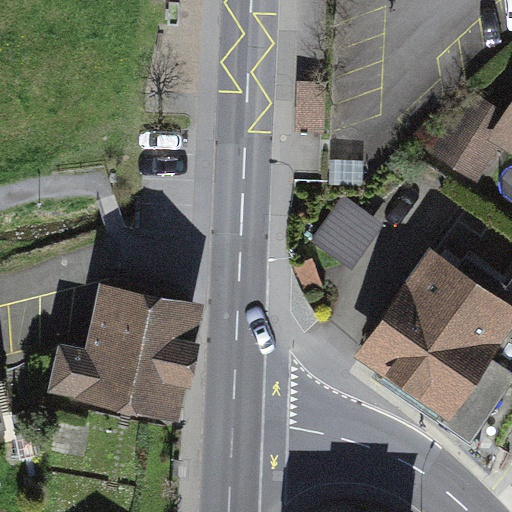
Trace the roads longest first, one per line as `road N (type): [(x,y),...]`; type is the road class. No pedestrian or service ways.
road 1 (secondary): [(233,426),(251,0)]
road 2 (tertiary): [(233,426),(299,428),(400,459),(470,511)]
